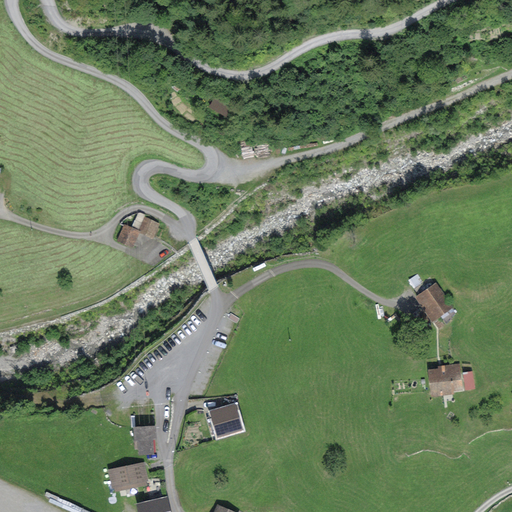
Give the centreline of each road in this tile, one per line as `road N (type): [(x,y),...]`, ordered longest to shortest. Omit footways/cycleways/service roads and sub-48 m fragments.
road 1 (residential): [(176,511),(169,478),(175,429),(220,306),(182,214),(149,194),(141,178),(154,167),(203,174),(212,156),(120,82),(34,43),(11,0)]
road 2 (residential): [(47,0),(67,29),(142,31),(233,75),(259,72),(322,39),(398,26),(453,0)]
road 3 (track): [(212,165),(253,168),(340,145),(511,74)]
